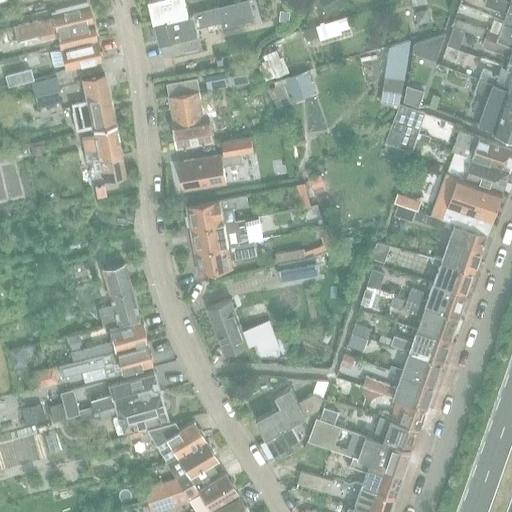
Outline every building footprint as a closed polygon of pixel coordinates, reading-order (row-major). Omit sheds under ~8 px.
[(150,0),(155,21),(190,12),(186,0),(150,0)] [(511,0),(486,0),(486,3),(508,11),(505,20),(511,22),(511,0)] [(38,34),(92,20),(87,2),(51,12),(53,18),(38,22),(38,20),(13,26),(16,39),(38,34)] [(164,55),(202,46),(196,24),(202,22),(203,25),(226,18),(222,4),(190,12),(155,21),(161,43),(162,43),(164,55)] [(92,20),(38,34),(39,40),(57,35),(59,46),(96,37),(92,20)] [(500,32),(490,28),(487,36),(511,44),(511,22),(505,20),(500,32)] [(463,33),(452,30),(446,46),(457,49),(463,33)] [(412,44),(410,53),(433,61),(443,34),(412,44)] [(508,65),(511,66),(511,44),(487,36),(485,44),(511,54),(508,65)] [(96,37),(59,46),(60,46),(50,49),(54,64),(63,62),(65,67),(102,58),(96,37)] [(15,71),(17,81),(52,73),(50,63),(15,71)] [(511,66),(508,65),(504,64),(500,75),(492,72),(492,71),(483,68),(480,77),(511,88),(511,66)] [(115,123),(105,73),(83,77),(87,99),(71,102),(77,129),(93,126),(93,127),(115,123)] [(37,105),(61,99),(56,74),(31,80),(37,105)] [(205,116),(198,77),(169,82),(177,132),(176,135),(176,140),(180,142),(180,145),(215,139),(211,115),(205,116)] [(489,101),(511,109),(511,88),(480,77),(476,89),(491,94),(489,101)] [(511,135),(511,109),(489,101),(482,120),(488,122),(486,126),(511,135)] [(115,123),(93,127),(94,135),(82,137),(87,160),(100,158),(104,180),(126,176),(115,123)] [(452,148),(455,149),(510,169),(511,164),(511,146),(459,128),(452,148)] [(184,189),(226,181),(223,164),(242,160),(240,148),(254,146),(252,134),(222,140),(224,151),(179,159),(184,189)] [(510,169),(455,149),(447,171),(459,175),(503,190),(510,169)] [(488,233),(488,232),(503,190),(459,175),(444,217),(456,221),(488,233)] [(105,184),(95,187),(97,197),(107,194),(105,184)] [(225,221),(225,220),(235,218),(233,206),(248,203),(246,192),(187,204),(192,227),(225,221)] [(407,204),(410,197),(399,193),(396,200),(407,204)] [(253,238),(263,236),(259,213),(235,218),(225,220),(225,221),(192,227),(196,250),(253,238)] [(475,269),(488,233),(456,221),(452,231),(443,258),(475,269)] [(201,273),(233,266),(231,256),(256,252),(253,238),(196,250),(201,273)] [(390,242),(379,238),(373,255),(385,259),(390,242)] [(317,272),(314,255),(277,262),(281,280),(317,272)] [(432,260),(433,261),(441,263),(435,281),(467,292),(475,269),(443,258),(434,255),(432,260)] [(103,324),(117,321),(139,315),(125,260),(102,266),(112,302),(98,306),(103,324)] [(459,315),(467,292),(435,281),(429,298),(423,296),(424,291),(410,287),(407,296),(459,315)] [(366,288),(360,303),(368,305),(373,290),(366,288)] [(451,338),(459,315),(407,296),(403,307),(423,314),(419,327),(451,338)] [(228,353),(250,344),(250,342),(263,337),(250,304),(236,309),(232,297),(209,306),(228,353)] [(112,342),(93,347),(95,355),(146,342),(143,332),(145,330),(143,324),(141,324),(140,320),(109,328),(112,342)] [(368,335),(371,327),(354,321),(351,329),(368,335)] [(443,360),(451,338),(419,327),(414,341),(395,335),(392,343),(411,349),(443,360)] [(368,335),(351,329),(348,338),(365,344),(368,335)] [(95,355),(74,361),(59,365),(62,376),(103,365),(106,376),(152,364),(151,360),(152,359),(151,353),(149,352),(146,342),(95,355)] [(74,361),(95,355),(93,347),(72,353),(74,361)] [(434,384),(443,361),(443,360),(411,349),(404,368),(392,363),(391,369),(402,373),(434,384)] [(342,355),(339,366),(349,370),(353,358),(342,355)] [(39,386),(58,381),(54,366),(35,371),(39,386)] [(112,394),(91,400),(92,404),(94,410),(159,392),(154,371),(109,384),(112,394)] [(427,406),(434,384),(402,373),(398,386),(366,375),(364,384),(399,397),(427,406)] [(300,400),(292,385),(276,394),(282,404),(257,418),(267,436),(301,418),(319,408),(323,397),(314,393),(300,400)] [(166,418),(159,392),(94,410),(92,404),(79,408),(80,411),(82,418),(99,413),(100,418),(117,414),(122,430),(166,418)] [(392,417),(419,427),(427,406),(399,397),(394,412),(385,409),(383,414),(392,417)] [(309,438),(322,442),(334,447),(342,425),(329,420),(317,416),(309,438)] [(384,439),(412,448),(419,427),(392,417),(384,439)] [(301,418),(267,436),(278,456),(303,442),(297,430),(305,426),(301,418)] [(200,430),(194,420),(180,429),(175,421),(147,429),(166,460),(177,456),(206,440),(204,437),(204,433),(203,431),(200,430)] [(412,448),(384,439),(367,432),(359,455),(372,460),(404,472),(412,448)] [(147,500),(182,488),(192,482),(194,484),(216,471),(211,463),(217,460),(212,450),(212,447),(210,443),(207,443),(206,440),(177,456),(166,460),(175,476),(142,488),(147,500)] [(396,494),(404,472),(372,460),(359,455),(354,454),(351,463),(368,469),(364,483),(396,494)] [(335,478),(302,469),(299,481),(331,491),(335,478)] [(236,492),(224,471),(219,474),(216,471),(194,484),(192,482),(182,488),(147,500),(150,511),(188,498),(196,511),(200,511),(209,508),(236,492)] [(374,511),(389,511),(396,494),(364,483),(356,505),(374,511)] [(247,511),(239,496),(211,511),(209,508),(200,511),(247,511)]
